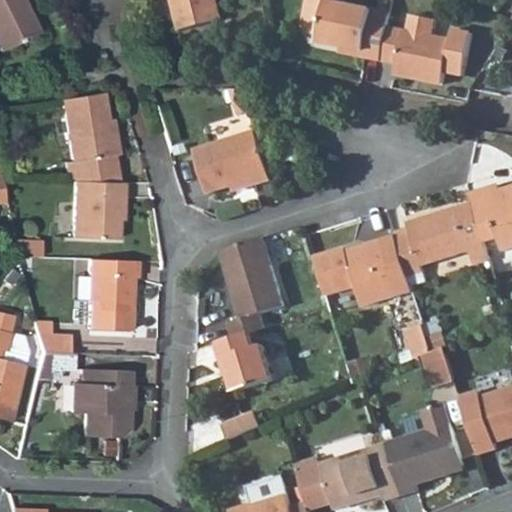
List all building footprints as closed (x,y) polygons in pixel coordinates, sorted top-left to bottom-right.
[(0,0),(0,51),(35,34),(19,0),(18,0),(0,0)] [(218,24),(211,0),(167,0),(177,35),(218,24)] [(360,61),(378,65),(378,64),(386,29),(388,18),(334,7),(335,0),(307,0),(302,30),(305,36),(320,38),(319,45),(341,50),(361,54),(360,61)] [(386,29),(378,64),(393,68),(392,78),(440,87),(443,74),(461,77),(470,36),(449,32),(446,42),(431,39),(434,23),(408,18),(405,34),(386,29)] [(339,57),(360,61),(361,54),(341,50),(339,57)] [(234,118),(248,114),(241,93),(224,93),(234,118)] [(104,123),(100,95),(60,102),(69,165),(61,166),(65,184),(73,184),(115,186),(110,158),(104,123)] [(104,123),(110,158),(115,158),(109,122),(104,123)] [(252,189),(270,183),(261,153),(254,134),(193,153),(206,196),(230,189),(250,183),(252,189)] [(288,154),(277,157),(279,168),(291,164),(288,154)] [(250,183),(230,189),(232,195),(252,189),(250,183)] [(119,219),(121,186),(115,186),(73,184),(70,242),(114,244),(116,218),(119,219)] [(495,188),(467,197),(470,209),(481,245),(497,239),(501,252),(511,248),(511,185),(496,191),(495,188)] [(393,238),(407,282),(424,277),(422,270),(470,254),(475,270),(487,266),(481,245),(470,209),(407,229),(408,233),(393,238)] [(229,326),(235,341),(250,337),(267,331),(262,315),(282,309),(260,240),(218,254),(241,322),(229,326)] [(39,244),(9,244),(12,260),(38,261),(39,244)] [(344,251),(312,261),(323,299),(354,289),(359,308),(389,300),(383,281),(389,279),(378,244),(365,247),(366,252),(346,258),(344,251)] [(132,281),(134,263),(85,262),(83,331),(127,334),(128,305),(124,305),(125,281),(132,281)] [(394,298),(389,279),(383,281),(389,300),(394,298)] [(9,319),(0,316),(0,421),(5,423),(23,355),(19,340),(5,337),(9,319)] [(47,323),(30,322),(39,356),(67,357),(68,337),(46,337),(47,323)] [(254,353),(250,337),(235,341),(215,348),(218,364),(223,363),(229,382),(233,395),(272,384),(262,351),(254,353)] [(441,352),(420,360),(430,389),(434,391),(452,385),(441,352)] [(71,375),(72,357),(67,357),(39,356),(33,382),(57,383),(58,374),(71,375)] [(224,384),(229,382),(223,363),(218,364),(224,384)] [(77,374),(76,388),(68,388),(66,415),(80,417),(79,440),(113,442),(123,434),(126,376),(77,374)] [(472,397),(457,401),(475,458),(491,454),(488,447),(486,442),(508,435),(510,440),(511,439),(511,388),(473,400),(472,397)] [(426,432),(382,445),(399,500),(416,495),(414,487),(440,479),(439,473),(460,467),(441,406),(419,413),(426,432)] [(219,431),(226,445),(257,431),(250,417),(219,431)] [(488,447),(510,440),(508,435),(486,442),(488,447)] [(316,465),(294,471),(305,507),(306,510),(328,504),(329,507),(351,502),(352,507),(379,499),(382,505),(399,500),(382,445),(316,465)] [(314,457),(292,464),(294,471),(316,465),(314,457)] [(463,473),(460,467),(439,473),(440,479),(463,473)] [(306,511),(306,510),(305,507),(290,511),(286,498),(242,511),(306,511)] [(330,511),(335,511),(352,507),(351,502),(329,507),(330,511)]
